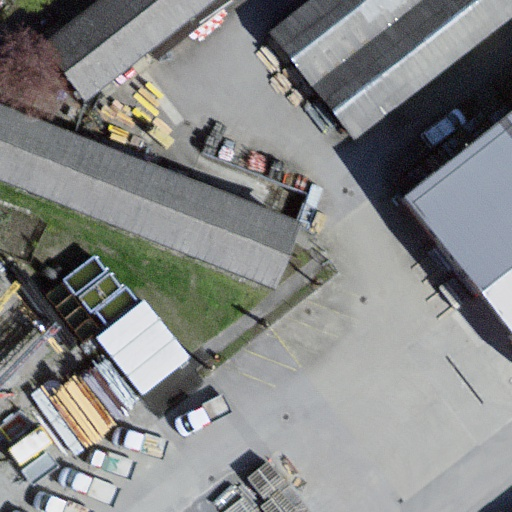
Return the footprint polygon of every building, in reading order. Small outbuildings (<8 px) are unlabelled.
[(101,0),(40,48),(78,97),(203,0),(101,0)] [(511,0),(308,0),(264,35),(347,141),(511,11),(511,0)] [(511,117),(399,203),(511,350),(511,117)] [(0,121),(0,186),(259,287),(281,231),(0,121)] [(113,350),(88,367),(114,405),(190,354),(146,289),(95,323),(113,350)]
